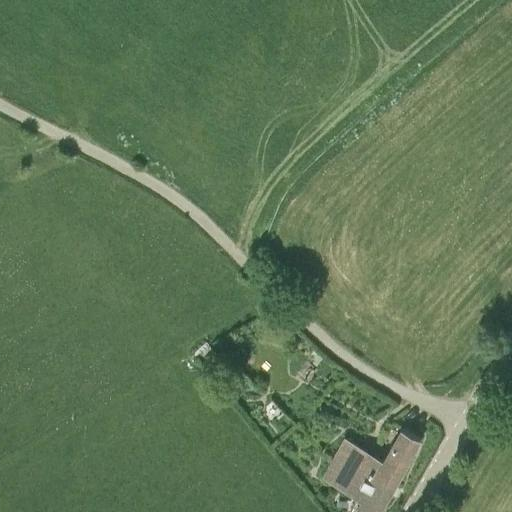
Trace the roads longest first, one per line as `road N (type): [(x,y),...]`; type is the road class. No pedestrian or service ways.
road 1 (track): [(332,347),(178,200),(0,104)]
road 2 (unclassified): [(466,420),(391,387),(332,347)]
